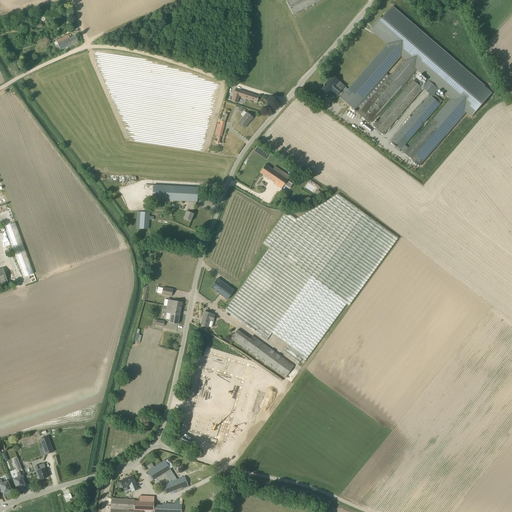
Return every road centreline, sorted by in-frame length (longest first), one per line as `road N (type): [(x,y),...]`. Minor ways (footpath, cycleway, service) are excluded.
road 1 (unclassified): [(154,444),(231,176),(373,0)]
road 2 (track): [(72,0),(83,47),(139,52),(285,101)]
road 3 (unclassified): [(367,511),(301,484),(154,444)]
road 4 (unclassified): [(0,511),(116,470),(154,444)]
